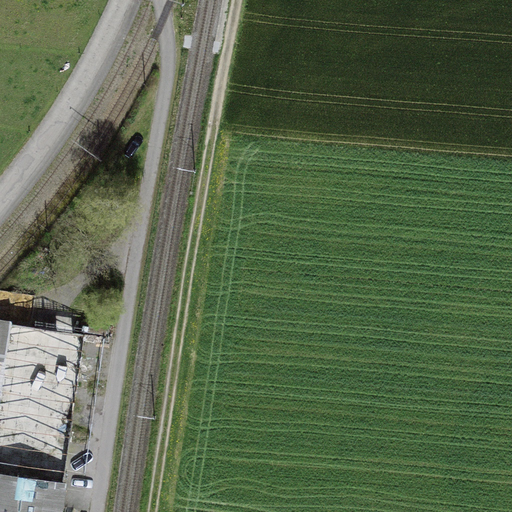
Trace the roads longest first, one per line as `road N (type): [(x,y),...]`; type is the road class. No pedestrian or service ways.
road 1 (track): [(253,0),(177,511)]
road 2 (unclassified): [(117,0),(32,157),(0,192)]
